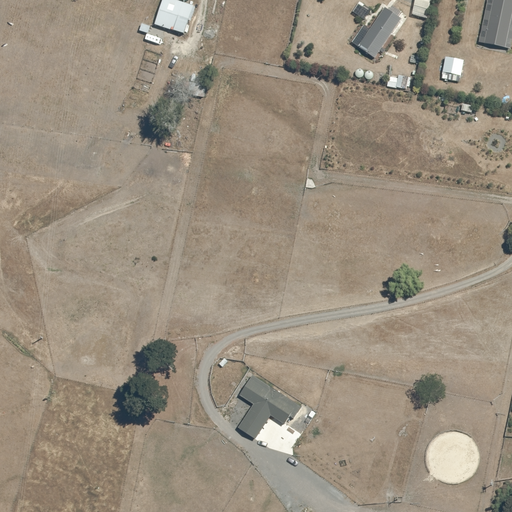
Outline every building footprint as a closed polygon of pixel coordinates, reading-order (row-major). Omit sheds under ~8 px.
[(160,0),(153,25),(182,34),(186,20),(189,20),(193,6),(174,0),(160,0)] [(428,0),(412,0),(410,15),(425,18),(428,0)] [(511,31),(511,0),(487,0),(479,42),(509,48),(511,31)] [(400,19),(383,7),(368,28),(363,25),(351,42),(373,58),(400,19)] [(160,30),(151,27),(149,35),(158,38),(160,30)] [(462,60),(444,56),(441,72),(459,75),(462,60)] [(406,89),(407,77),(387,75),(386,87),(406,89)] [(283,396),(285,393),(271,384),(269,387),(251,375),(238,395),(253,405),(238,429),(254,439),(269,416),(284,425),(290,417),(293,419),(300,407),(283,396)]
